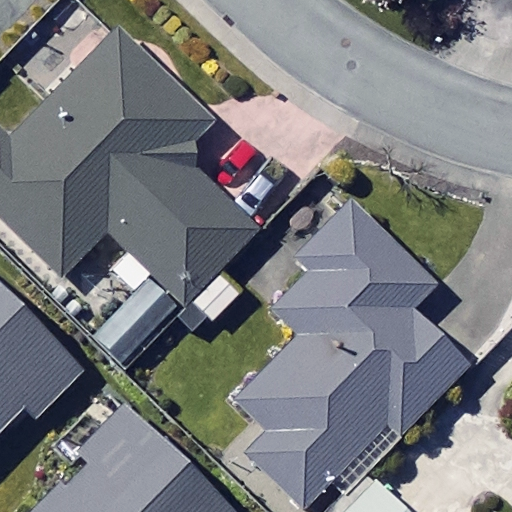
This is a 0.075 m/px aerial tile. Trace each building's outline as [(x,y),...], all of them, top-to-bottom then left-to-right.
[(216,131),(125,39),(15,148),(2,136),(0,137),(0,224),(63,287),(112,238),(135,261),(118,277),(142,301),(100,344),(131,375),(263,244),(183,164),(216,131)] [(442,295),(336,183),(277,239),(317,280),(277,318),(304,346),(239,408),(271,442),(249,463),(296,511),(315,511),(393,438),(401,447),(473,378),(416,319),(442,295)] [(86,370),(0,285),(0,446),(8,438),(13,443),(86,370)] [(231,511),(129,414),(84,460),(93,468),(51,511),(231,511)] [(399,511),(383,494),(363,511),(399,511)]
